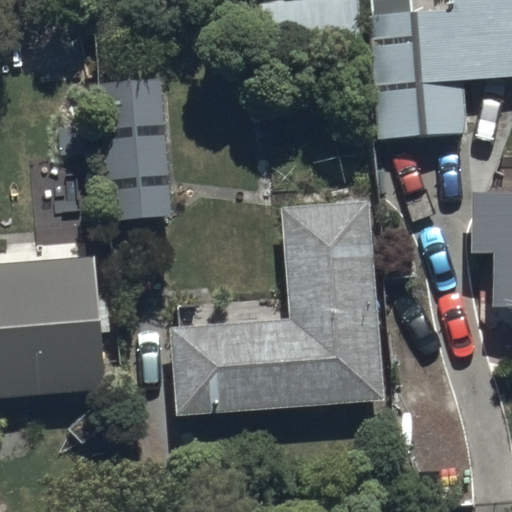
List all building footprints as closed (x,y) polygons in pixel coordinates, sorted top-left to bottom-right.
[(409,0),(368,0),(378,155),(465,149),(462,100),(511,97),(511,7),(509,8),(508,0),(454,0),(451,0),(452,15),(411,17),(409,0)] [(161,84),(97,89),(109,225),(172,219),(161,84)] [(511,217),(470,218),(472,276),(492,275),(494,336),(511,335),(511,217)] [(372,219),(280,225),(288,337),(173,344),(179,432),(385,419),(372,219)] [(0,418),(103,413),(97,273),(0,280),(0,418)]
